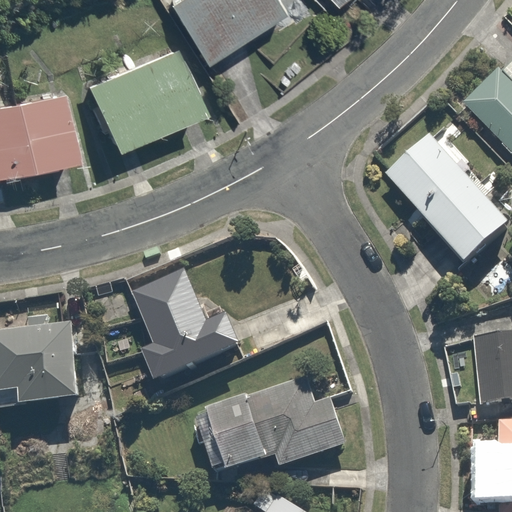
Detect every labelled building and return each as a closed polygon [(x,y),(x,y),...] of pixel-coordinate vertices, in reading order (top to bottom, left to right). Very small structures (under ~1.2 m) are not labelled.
[(174,0),(212,60),(292,11),(284,0),(174,0)] [(87,86),(117,155),(208,115),(179,47),(87,86)] [(511,76),(505,69),(467,106),(511,151),(511,76)] [(0,108),(0,179),(81,163),(67,95),(0,108)] [(511,212),(440,136),(391,181),(475,271),(511,236),(511,212)] [(150,356),(166,392),(254,354),(240,321),(221,329),(195,270),(136,296),(161,351),(150,356)] [(83,325),(0,335),(0,404),(29,400),(31,416),(93,408),(83,325)] [(511,410),(511,338),(477,341),(484,413),(511,410)] [(309,383),(198,423),(221,487),(283,465),(286,474),(352,450),(336,406),(320,412),(309,383)] [(511,511),(511,424),(502,425),(503,511),(511,511)] [(299,511),(271,495),(260,511),(245,511),(234,505),(229,511),(299,511)]
